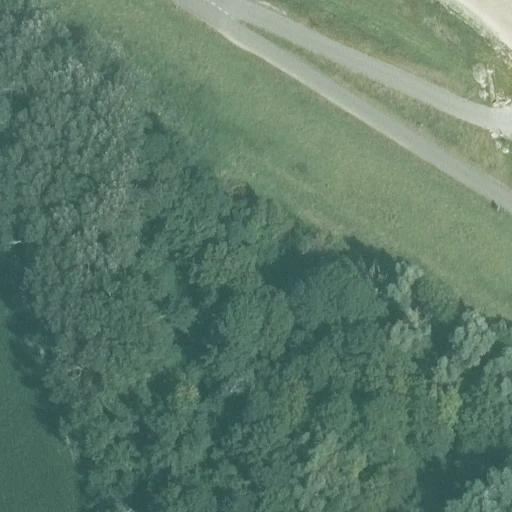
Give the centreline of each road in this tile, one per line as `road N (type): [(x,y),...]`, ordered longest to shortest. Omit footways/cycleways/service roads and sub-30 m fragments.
road 1 (unclassified): [(511,202),(208,11)]
road 2 (unclassified): [(208,11),(245,11),(492,118),(511,117)]
road 3 (residential): [(0,24),(123,129),(126,178)]
